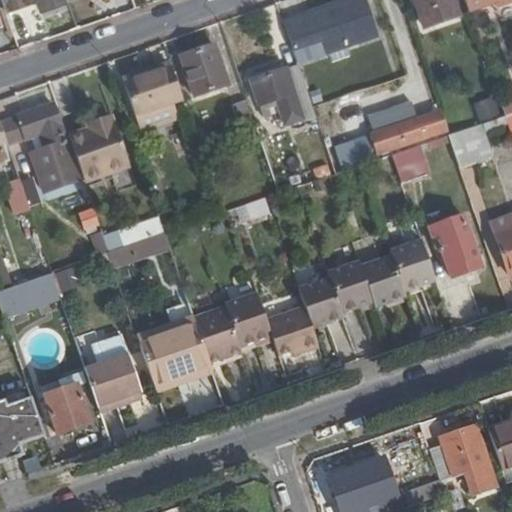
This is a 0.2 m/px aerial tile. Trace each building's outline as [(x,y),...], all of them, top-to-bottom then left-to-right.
[(1,0),(4,9),(30,0),(37,0),(41,9),(65,0),(1,0)] [(345,0),(281,22),(296,65),(355,44),(376,36),(378,35),(366,0),(345,0)] [(457,16),(451,0),(415,0),(425,27),(457,16)] [(497,10),(511,4),(511,0),(465,0),(470,15),(496,6),(497,10)] [(226,86),(212,45),(180,56),(194,97),(226,86)] [(250,75),(251,80),(281,71),(279,65),(250,75)] [(298,124),(290,101),(288,95),(304,90),(296,66),(281,71),(251,80),(249,81),(257,105),(274,99),(284,129),(298,124)] [(181,99),(170,67),(123,83),(134,115),(171,103),(181,99)] [(111,120),(101,90),(70,101),(81,131),(111,120)] [(290,101),(306,95),(304,90),(288,95),(290,101)] [(511,114),(511,96),(500,101),(505,116),(511,114)] [(240,131),(254,127),(245,101),(232,105),(240,131)] [(505,116),(500,101),(480,108),(485,123),(491,121),(505,116)] [(344,139),(368,131),(359,103),(335,110),(344,139)] [(51,104),(0,121),(0,126),(6,143),(38,132),(43,149),(28,154),(43,194),(78,182),(51,104)] [(447,131),(439,108),(387,125),(373,130),(370,131),(378,155),(447,131)] [(370,120),(373,130),(387,125),(384,115),(370,120)] [(511,132),(505,116),(491,121),(496,137),(511,132)] [(140,163),(125,118),(80,134),(95,179),(140,163)] [(6,143),(0,126),(0,158),(10,156),(6,143)] [(199,127),(192,130),(198,147),(205,144),(199,127)] [(449,136),(460,168),(476,162),(465,130),(449,136)] [(80,134),(68,138),(83,183),(95,179),(80,134)] [(337,155),(343,172),(374,162),(366,137),(354,141),(356,149),(337,155)] [(391,156),(401,185),(426,176),(427,166),(420,146),(391,156)] [(168,162),(155,166),(161,184),(174,179),(168,162)] [(14,216),(29,211),(18,179),(3,184),(14,216)] [(270,214),(264,200),(246,206),(251,221),(270,214)] [(511,215),(493,223),(497,234),(511,228),(511,215)] [(452,277),(465,273),(463,266),(479,261),(463,217),(431,228),(439,252),(443,251),(452,277)] [(101,229),(110,254),(122,250),(113,225),(101,229)] [(510,276),(511,275),(511,228),(497,234),(496,234),(510,276)] [(407,291),(435,281),(421,241),(394,251),(395,255),(361,267),(373,303),(375,307),(408,295),(407,291)] [(0,291),(12,287),(0,255),(0,291)] [(463,266),(465,273),(481,267),(479,261),(463,266)] [(361,267),(359,262),(330,272),(332,276),(299,288),(306,307),(314,328),(345,317),(344,313),(373,303),(361,267)] [(53,280),(56,289),(77,282),(73,273),(53,280)] [(12,287),(0,291),(0,307),(2,314),(58,295),(56,289),(53,280),(51,274),(12,287)] [(272,337),(266,321),(257,294),(226,305),(227,308),(194,319),(194,320),(197,327),(210,365),(243,353),(241,348),(272,337)] [(314,328),(306,307),(266,321),(272,337),(279,355),(293,350),(304,346),(306,351),(320,347),(314,328)] [(194,320),(173,327),(176,334),(197,327),(194,320)] [(173,327),(137,339),(139,345),(150,379),(186,367),(188,374),(210,366),(210,365),(197,327),(176,334),(173,327)] [(295,355),(306,351),(304,346),(293,350),(295,355)] [(126,352),(84,367),(97,405),(139,390),(126,352)] [(155,393),(213,373),(210,366),(188,374),(186,367),(150,379),(151,381),(155,393)] [(57,436),(81,427),(68,391),(75,389),(72,377),(58,382),(61,392),(44,398),(57,436)] [(2,393),(5,401),(7,405),(31,396),(26,384),(2,393)] [(97,405),(99,410),(141,396),(139,390),(97,405)] [(7,405),(20,443),(44,435),(31,396),(7,405)] [(5,401),(0,402),(0,450),(4,461),(23,454),(20,443),(7,405),(5,401)] [(511,422),(487,431),(500,470),(511,465),(511,422)] [(442,445),(428,451),(439,481),(465,472),(472,493),(494,485),(487,464),(489,463),(476,426),(440,439),(442,445)] [(398,511),(444,497),(439,482),(395,496),(383,459),(328,478),(339,511),(398,511)]
